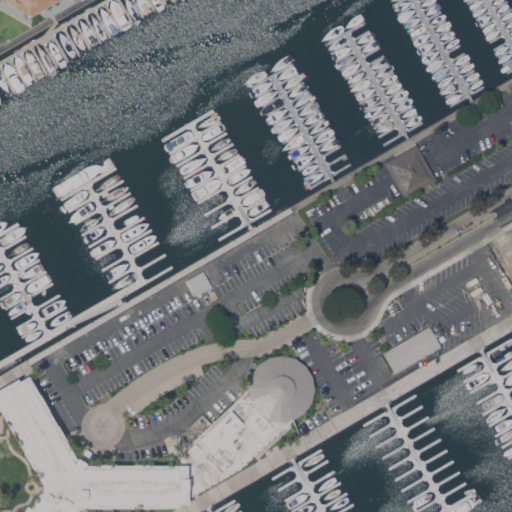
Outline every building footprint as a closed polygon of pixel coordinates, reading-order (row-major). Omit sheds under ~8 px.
[(59,0),(32,16),(3,0),(59,0)] [(436,179),(405,197),(385,162),(416,144),(436,179)] [(212,285),(196,294),(187,279),(203,270),(212,285)] [(395,373),(383,352),(429,325),(441,346),(395,373)] [(247,386),(248,376),(249,374),(252,370),(257,364),(259,361),(263,358),(269,355),(274,354),(278,353),(282,353),(287,354),(292,356),(296,357),(299,359),(303,362),(307,367),(310,373),(313,379),(314,385),(314,389),(314,395),(312,401),(309,407),(305,411),(302,413),(296,417),(288,421),(240,467),(189,496),(185,496),(185,500),(176,500),(176,503),(174,503),(173,505),(171,506),(167,507),(163,506),(158,507),(155,507),(151,506),(149,505),(149,504),(147,504),(146,505),(144,506),(143,506),(141,507),(136,506),(134,507),(131,507),(128,507),(126,507),(123,505),(123,503),(119,503),(119,505),(118,506),(116,507),(113,507),(108,506),(105,507),(103,507),(101,507),(98,506),(96,505),(96,503),(82,503),(76,507),(73,511),(23,511),(27,505),(31,508),(34,505),(35,504),(36,504),(38,505),(49,486),(36,465),(35,466),(32,464),(29,460),(24,452),(23,449),(23,445),(24,444),(23,441),(21,442),(18,440),(16,437),(15,435),(14,431),(12,430),(11,428),(9,425),(9,422),(11,420),(9,418),(8,419),(4,416),(2,413),(0,408),(0,392),(9,387),(8,386),(17,380),(20,384),(27,380),(28,382),(30,381),(33,382),(34,384),(35,386),(35,389),(38,392),(40,394),(41,396),(42,401),(40,403),(42,405),(44,404),(47,407),(49,410),(50,413),(53,416),(54,418),(55,420),(56,425),(54,426),(55,429),(58,428),(61,431),(62,433),(64,437),(66,440),(68,441),(69,443),(70,448),(67,449),(75,463),(83,447),(93,453),(85,469),(99,468),(99,467),(100,466),(102,465),(105,464),(107,464),(109,464),(110,465),(112,466),(114,464),(115,464),(118,464),(121,465),(123,467),(124,468),(126,468),(126,466),(128,465),(131,465),(134,464),(141,465),(144,464),(146,465),(148,465),(148,468),(154,468),(153,467),(155,465),(157,465),(160,464),(166,465),(170,464),(172,464),(177,466),(174,462),(194,443),(193,441),(248,389),(247,386)]
